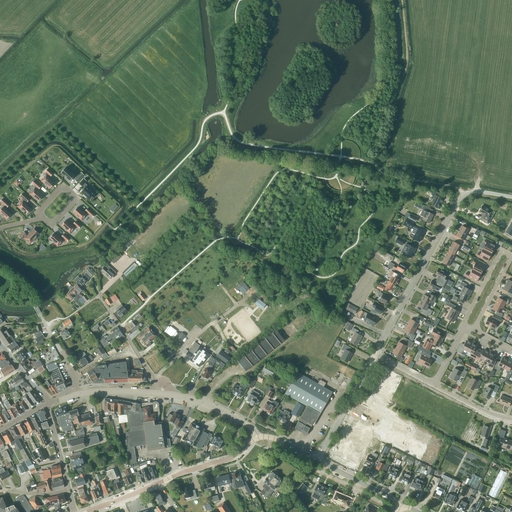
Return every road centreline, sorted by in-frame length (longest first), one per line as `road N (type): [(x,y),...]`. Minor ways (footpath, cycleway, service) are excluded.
road 1 (tertiary): [(90,511),(230,458),(257,437)]
road 2 (unclassified): [(375,353),(464,195)]
road 3 (track): [(377,165),(408,64),(402,0)]
road 4 (unclassified): [(318,459),(375,353)]
